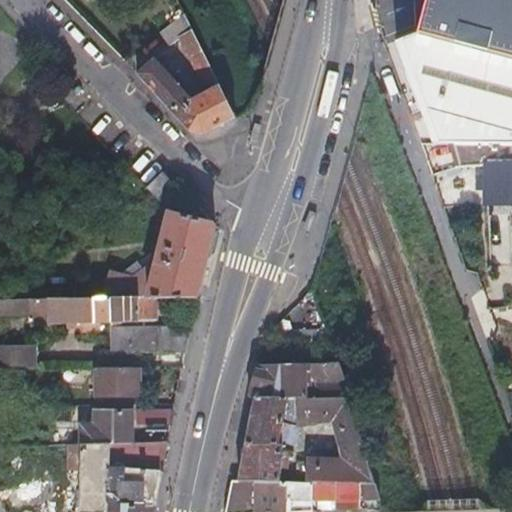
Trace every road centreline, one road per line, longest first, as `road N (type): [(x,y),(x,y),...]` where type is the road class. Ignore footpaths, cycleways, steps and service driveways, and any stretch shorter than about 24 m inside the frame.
road 1 (residential): [(511,429),(357,10),(323,10)]
road 2 (residential): [(268,221),(190,170),(21,0)]
road 3 (secondary): [(189,511),(268,221)]
road 4 (secondary): [(268,221),(320,49),(323,10)]
